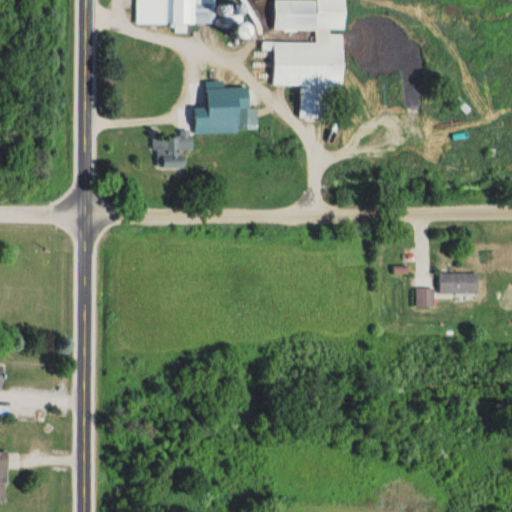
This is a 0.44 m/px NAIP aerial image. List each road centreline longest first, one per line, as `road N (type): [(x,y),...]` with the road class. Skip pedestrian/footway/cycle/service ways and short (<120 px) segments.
road 1 (tertiary): [(84,511),(88,0)]
road 2 (residential): [(0,214),(511,215)]
